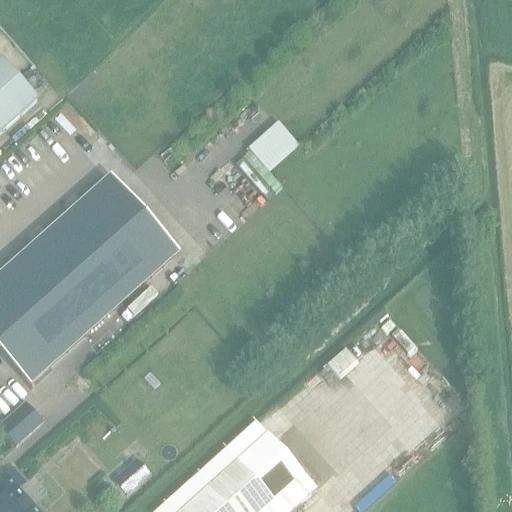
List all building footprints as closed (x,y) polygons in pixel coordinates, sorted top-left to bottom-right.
[(0,134),(36,103),(0,63),(0,134)] [(314,173),(248,103),(208,142),(274,211),(314,173)] [(109,183),(0,280),(0,354),(29,386),(175,256),(109,183)] [(7,415),(22,403),(15,395),(0,408),(7,415)] [(43,425),(25,405),(0,426),(0,431),(16,449),(43,425)] [(292,511),(315,491),(267,438),(184,511),(292,511)] [(136,462),(114,483),(126,496),(148,475),(136,462)] [(0,511),(34,511),(16,491),(24,484),(13,472),(0,483),(0,511)]
